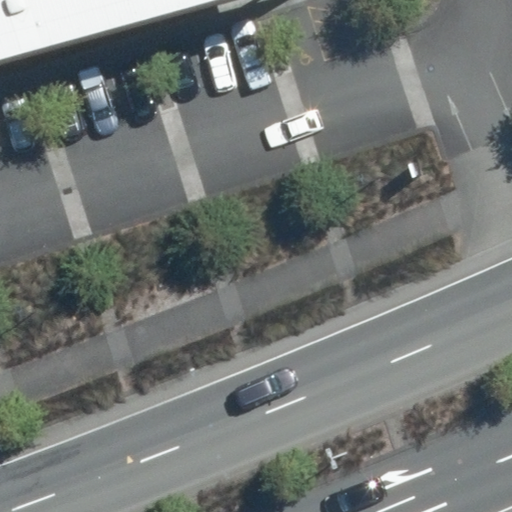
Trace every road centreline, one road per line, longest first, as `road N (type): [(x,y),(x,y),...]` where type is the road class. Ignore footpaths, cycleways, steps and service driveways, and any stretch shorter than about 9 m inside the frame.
road 1 (tertiary): [(9,511),(511,309)]
road 2 (tertiary): [(511,455),(378,511)]
